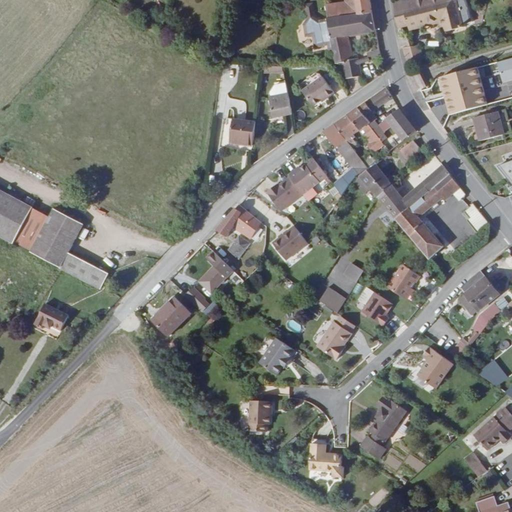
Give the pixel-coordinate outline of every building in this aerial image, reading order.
[(348,11),(347,0),(341,0),(328,3),(330,15),(348,11)] [(372,0),(347,0),(348,11),(373,6),(372,0)] [(411,7),(419,5),(417,0),(393,0),(397,11),(411,7)] [(464,21),(458,0),(438,0),(419,5),(411,7),(413,21),(425,17),(426,22),(440,18),(441,18),(444,29),(467,23),(466,20),(464,21)] [(355,31),(377,27),(373,6),(348,11),(330,15),(335,41),(341,40),(343,54),(349,53),(352,74),(367,71),(364,50),(359,51),(355,31)] [(400,25),(413,21),(411,7),(397,11),(400,25)] [(481,12),(473,12),(475,24),(482,23),(481,12)] [(414,25),(426,22),(425,17),(413,21),(414,25)] [(420,46),(403,48),(405,63),(421,61),(420,46)] [(381,51),(380,47),(370,50),(369,52),(370,55),(371,55),(381,51)] [(333,91),(320,72),(299,85),(309,101),(323,92),(326,96),(333,91)] [(448,94),(439,77),(431,81),(441,98),(448,94)] [(431,81),(423,86),(433,103),(441,98),(431,81)] [(366,99),(373,109),(375,107),(393,94),(389,84),(366,99)] [(289,91),(269,94),(273,116),(292,111),(289,91)] [(375,117),(380,113),(375,107),(373,109),(366,99),(355,107),(348,112),(360,127),(369,120),(373,126),(379,121),(375,117)] [(389,114),(405,137),(418,128),(400,105),(389,114)] [(475,113),(481,134),(504,128),(499,107),(475,113)] [(260,115),(238,112),(235,137),(257,139),(260,115)] [(347,137),(360,127),(348,112),(333,123),(347,137)] [(373,126),(380,134),(388,127),(382,119),(379,121),(373,126)] [(375,144),(383,137),(380,134),(373,126),(369,120),(360,127),(375,144)] [(343,178),(350,183),(358,172),(369,164),(347,137),(333,123),(323,130),(352,165),(343,178)] [(409,158),(422,147),(414,136),(413,137),(400,147),(409,158)] [(371,154),(365,158),(369,164),(378,157),(375,153),(372,155),(371,154)] [(303,161),(319,178),(326,171),(310,154),(303,161)] [(379,193),(394,182),(378,160),(367,169),(362,172),(361,173),(379,193)] [(511,160),(501,163),(509,191),(511,190),(511,160)] [(319,178),(303,161),(295,168),(293,167),(286,173),(288,175),(302,191),(303,192),(319,178)] [(451,171),(445,164),(405,196),(394,182),(379,193),(397,215),(398,214),(451,171)] [(420,212),(460,182),(451,171),(397,215),(430,255),(433,252),(437,257),(448,248),(420,212)] [(302,191),(288,175),(277,185),(274,188),(272,186),(265,193),(282,211),(302,191)] [(0,192),(0,236),(13,243),(31,208),(0,192)] [(481,225),(489,218),(477,203),(465,207),(481,225)] [(49,217),(31,208),(13,243),(31,253),(49,217)] [(53,209),(49,217),(31,253),(61,268),(68,253),(83,224),(53,209)] [(216,235),(226,240),(233,229),(251,241),(261,224),(261,223),(239,209),(216,235)] [(276,242),(290,257),(309,240),(295,224),(276,242)] [(247,244),(239,239),(230,252),(238,257),(247,244)] [(68,253),(61,268),(101,289),(109,273),(68,253)] [(349,263),(342,275),(356,283),(363,270),(349,263)] [(197,280),(211,292),(225,275),(211,264),(197,280)] [(406,301),(420,278),(400,265),(385,289),(406,301)] [(464,298),(477,315),(503,292),(484,269),(480,272),(465,288),(469,293),(464,298)] [(207,297),(194,287),(187,295),(199,306),(207,297)] [(318,302),(337,313),(346,298),(327,287),(318,302)] [(352,307),(380,326),(394,307),(366,287),(352,307)] [(159,323),(176,336),(195,312),(195,311),(178,298),(159,323)] [(502,298),(493,304),(499,312),(508,305),(502,298)] [(70,316),(46,305),(36,325),(44,329),(45,326),(51,329),(53,326),(62,331),(70,316)] [(336,319),(353,330),(360,321),(343,308),(336,319)] [(353,330),(336,319),(319,342),(339,356),(345,347),(343,346),(353,330)] [(484,331),(480,327),(472,334),(469,331),(465,335),(472,342),(484,331)] [(296,347),(279,335),(262,360),(280,372),(285,364),(287,365),(293,356),(291,355),(296,347)] [(439,384),(456,358),(430,342),(425,350),(432,354),(420,371),(439,384)] [(389,438),(410,407),(387,391),(380,402),(387,407),(373,427),(378,430),(374,435),(372,433),(365,443),(382,456),(390,445),(384,442),(388,437),(389,438)] [(277,397),(253,397),(252,427),(270,427),(271,420),(273,420),(273,405),(276,405),(277,397)] [(511,426),(511,406),(509,402),(478,431),(491,445),(504,434),(508,437),(511,434),(511,427),(511,426)] [(331,442),(316,442),(315,469),(331,470),(330,475),(350,476),(350,465),(346,465),(347,453),(332,452),(331,452),(331,442)] [(484,456),(478,449),(469,456),(475,463),(484,456)] [(476,464),(485,458),(484,456),(475,463),(476,464)] [(485,458),(476,464),(483,473),(492,466),(485,458)] [(511,511),(511,499),(503,502),(500,493),(482,499),(486,511),(504,511),(506,511),(511,511)] [(375,507),(382,498),(376,494),(369,503),(375,507)]
